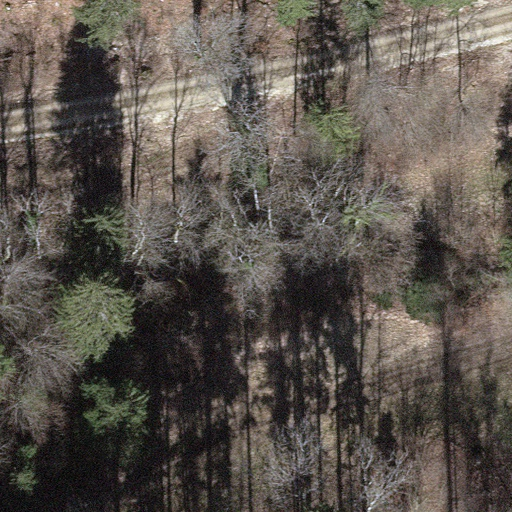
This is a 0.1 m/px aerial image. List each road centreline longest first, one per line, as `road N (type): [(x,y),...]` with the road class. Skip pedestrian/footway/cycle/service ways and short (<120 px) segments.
road 1 (track): [(511,13),(254,85),(0,124)]
road 2 (track): [(511,319),(168,511)]
